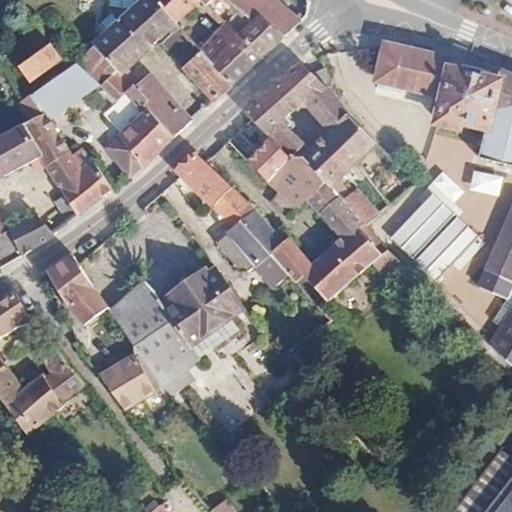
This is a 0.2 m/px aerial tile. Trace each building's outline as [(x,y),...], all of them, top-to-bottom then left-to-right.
[(162,0),(151,0),(100,46),(126,74),(182,22),(162,0)] [(115,0),(133,16),(147,0),(115,0)] [(286,37),(261,16),(232,44),(197,5),(203,0),(211,0),(212,1),(213,0),(162,0),(182,22),(186,27),(236,83),(286,37)] [(241,0),(261,16),(286,37),(308,17),(286,0),(241,0)] [(236,83),(186,27),(169,43),(218,100),(236,83)] [(511,81),(495,75),(492,83),(448,66),(450,59),(437,54),(386,35),(375,66),(431,88),(426,101),(433,104),(428,117),(449,125),(452,119),(476,129),(468,154),(511,166),(511,81)] [(34,87),(68,64),(56,48),(22,71),(34,87)] [(107,82),(86,58),(42,94),(53,112),(59,121),(107,82)] [(299,160),(297,158),(274,182),(296,201),(300,204),(325,178),(367,224),(381,212),(359,188),(353,193),(338,177),(377,141),(353,120),(340,102),(326,85),(312,69),(307,64),(296,73),(249,109),(258,118),(290,151),(302,138),(286,119),(307,102),(332,128),(299,160)] [(152,74),(139,85),(154,103),(150,106),(178,137),(193,123),(152,74)] [(118,76),(109,84),(141,121),(126,134),(147,165),(163,151),(178,137),(150,106),(154,103),(139,85),(132,92),(118,76)] [(32,123),(53,112),(42,94),(31,102),(23,108),(32,123)] [(79,132),(69,136),(59,121),(53,112),(32,123),(49,154),(55,163),(87,146),(79,132)] [(0,236),(10,231),(0,210),(0,180),(39,160),(49,154),(32,123),(0,140),(0,236)] [(90,145),(87,146),(55,163),(56,165),(75,198),(87,219),(119,193),(122,189),(90,145)] [(55,163),(49,154),(39,160),(45,170),(56,165),(55,163)] [(239,276),(273,252),(287,242),(266,218),(244,195),(221,172),(211,162),(202,154),(184,172),(186,175),(237,228),(221,241),(240,265),(234,270),(239,276)] [(407,264),(390,249),(385,253),(364,227),(367,224),(325,178),(300,204),(317,221),(324,214),(348,238),(316,265),(292,238),(287,242),(273,252),(298,280),(305,275),(328,300),(374,262),(391,280),(407,264)] [(296,201),(274,182),(267,190),(288,210),(296,201)] [(87,219),(75,198),(65,203),(77,225),(87,219)] [(437,280),(466,253),(419,201),(390,227),(437,280)] [(46,209),(13,228),(27,252),(61,233),(46,209)] [(511,213),(490,264),(511,272),(511,213)] [(80,263),(75,255),(53,270),(88,322),(110,307),(80,263)] [(173,296),(177,302),(169,307),(202,354),(243,327),(238,319),(251,310),(221,268),(209,278),(206,273),(173,296)] [(149,279),(110,307),(141,351),(163,382),(172,395),(181,389),(172,376),(202,354),(169,307),(149,279)] [(15,370),(0,351),(0,341),(37,319),(21,291),(0,303),(0,384),(9,378),(42,420),(43,421),(62,407),(66,403),(62,399),(87,379),(57,338),(15,370)] [(511,319),(496,347),(511,360),(511,319)] [(163,382),(141,351),(106,376),(129,406),(163,382)] [(292,359),(314,385),(326,374),(308,354),(300,360),(296,355),(292,359)] [(511,511),(511,478),(485,511),(511,511)] [(171,511),(173,510),(166,501),(152,511),(171,511)]
